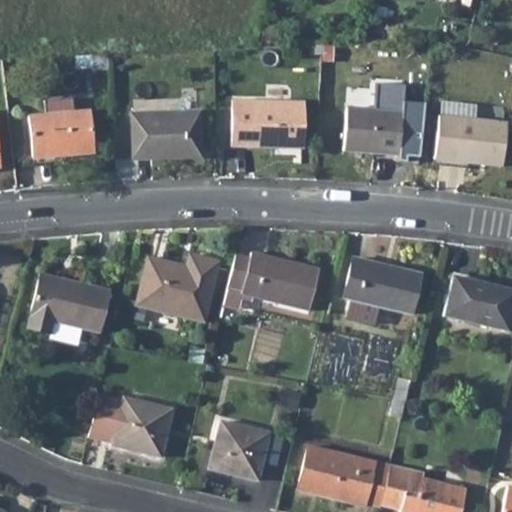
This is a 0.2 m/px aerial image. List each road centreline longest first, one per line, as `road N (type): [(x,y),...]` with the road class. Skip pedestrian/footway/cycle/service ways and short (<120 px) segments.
road 1 (residential): [(511,228),(365,209),(251,206),(0,222)]
road 2 (residential): [(0,456),(57,487),(163,511)]
